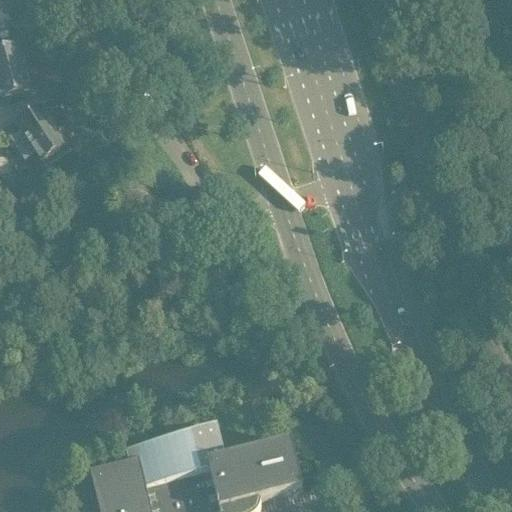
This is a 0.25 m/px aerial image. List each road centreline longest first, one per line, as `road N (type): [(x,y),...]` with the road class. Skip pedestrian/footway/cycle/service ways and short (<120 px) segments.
road 1 (secondary): [(506,511),(459,443),(418,360),(349,179)]
road 2 (secondary): [(280,203),(314,314),(353,397),(428,511)]
road 3 (residential): [(280,203),(237,214),(217,206),(62,0)]
road 4 (secondary): [(213,0),(280,203)]
road 5 (secondary): [(349,179),(292,0)]
